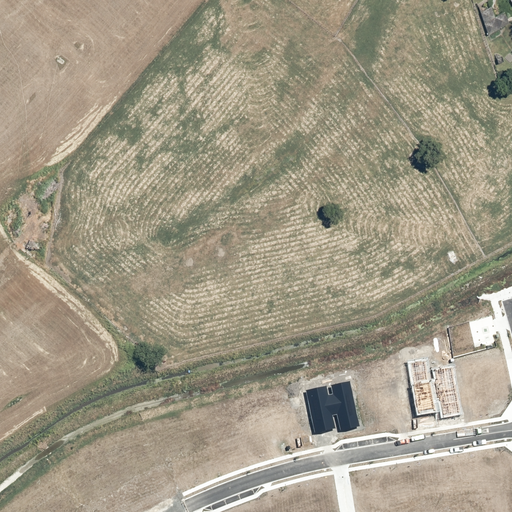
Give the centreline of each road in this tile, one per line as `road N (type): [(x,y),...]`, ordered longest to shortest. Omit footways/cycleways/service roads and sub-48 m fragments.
road 1 (residential): [(338,458),(511,431)]
road 2 (residential): [(186,507),(256,477),(338,458)]
